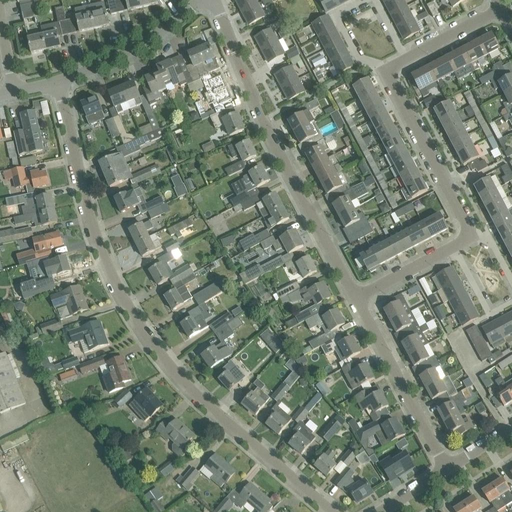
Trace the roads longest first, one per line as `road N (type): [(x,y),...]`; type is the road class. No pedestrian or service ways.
road 1 (residential): [(331,511),(181,378),(136,319),(92,225),(58,81)]
road 2 (residential): [(355,297),(471,235),(385,70),(502,8)]
road 3 (residential): [(355,297),(260,116),(216,0)]
road 4 (residential): [(447,469),(355,297)]
road 5 (unclassified): [(58,81),(132,49),(199,0)]
